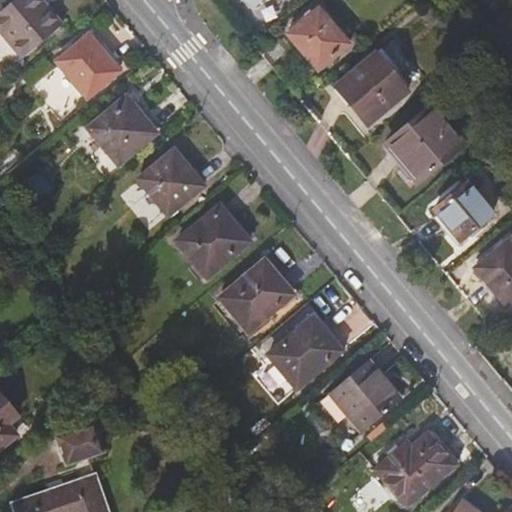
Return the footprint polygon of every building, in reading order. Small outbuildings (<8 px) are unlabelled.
[(0,30),(23,58),(57,28),(37,5),(40,2),(38,0),(15,0),(0,12),(0,30)] [(247,0),(254,9),(265,0),(247,0)] [(61,26),(40,2),(37,5),(57,28),(61,26)] [(320,70),(349,45),(320,11),(290,36),(320,70)] [(93,33),(88,37),(116,70),(121,66),(93,33)] [(116,70),(88,37),(57,63),(86,99),(118,72),(116,70)] [(384,50),(377,55),(410,93),(416,88),(384,50)] [(370,126),(410,93),(377,55),(339,88),(370,126)] [(126,100),(89,130),(118,165),(155,134),(126,100)] [(420,181),(462,146),(430,108),(388,143),(420,181)] [(174,153),(167,158),(175,168),(183,163),(174,153)] [(175,168),(167,158),(141,180),(169,215),(202,186),(183,163),(175,168)] [(487,223),(494,216),(468,186),(437,212),(464,243),(487,223)] [(208,275),(248,242),(220,210),(197,229),(194,226),(178,240),(208,275)] [(502,240),(507,246),(511,251),(511,235),(510,233),(502,240)] [(477,261),(482,267),(507,246),(502,240),(477,261)] [(511,251),(507,246),(482,267),(475,272),(504,306),(511,299),(511,251)] [(249,331),(293,295),(266,263),(222,298),(249,331)] [(298,389),(341,352),(314,320),(269,355),(298,389)] [(326,391),(359,431),(398,398),(366,359),(326,391)] [(0,397),(0,450),(16,437),(9,427),(18,419),(0,397)] [(71,465),(106,454),(97,428),(62,440),(71,465)] [(433,433),(426,438),(453,469),(460,464),(433,433)] [(405,508),(453,469),(426,438),(403,457),(398,451),(374,470),(405,508)] [(18,511),(109,511),(98,477),(16,504),(18,511)] [(472,511),(461,503),(454,511),(472,511)]
